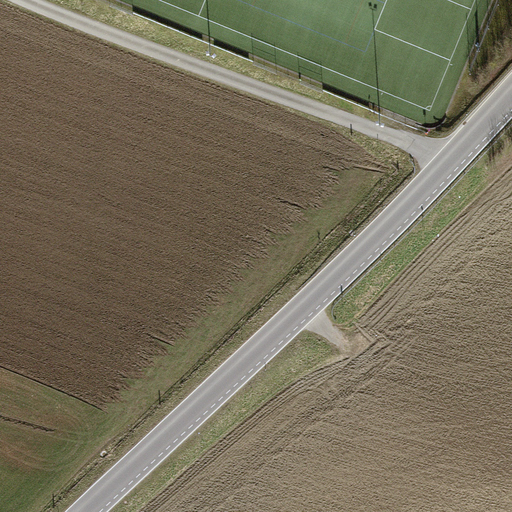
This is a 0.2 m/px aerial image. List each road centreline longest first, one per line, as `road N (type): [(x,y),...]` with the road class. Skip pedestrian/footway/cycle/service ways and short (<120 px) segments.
road 1 (tertiary): [(84,511),(511,95)]
road 2 (track): [(453,160),(27,0)]
